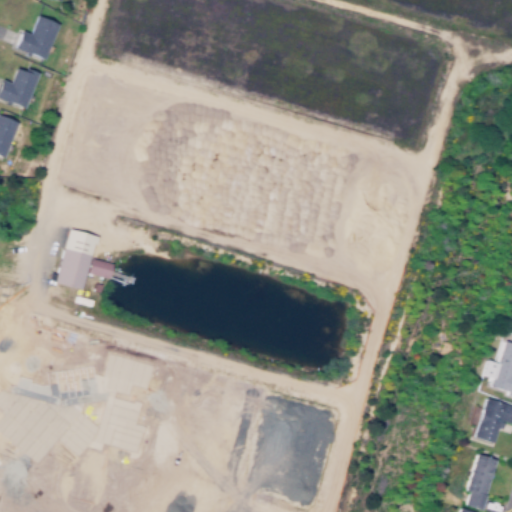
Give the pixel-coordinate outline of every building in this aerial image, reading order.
[(32,11),(53,20),(39,55),(9,43),(17,26),(24,29),(32,11)] [(34,69),(18,104),(0,95),(0,77),(4,79),(12,63),(21,67),(22,64),(34,69)] [(0,113),(12,118),(0,148),(0,113)] [(73,288),(83,253),(55,246),(46,281),(73,288)] [(100,277),(105,262),(84,256),(79,271),(100,277)] [(498,336),(511,340),(511,364),(510,371),(511,371),(511,392),(502,389),(502,386),(485,381),(487,374),(477,370),(481,355),(491,358),(498,336)] [(480,393),(511,402),(511,416),(511,419),(495,414),(494,417),(498,419),(496,423),(493,422),(488,437),(469,431),(480,393)] [(471,449),(490,455),(479,490),(480,490),(476,504),(459,499),(464,486),(460,485),(471,449)] [(451,511),(455,503),(472,510),(471,511),(451,511)]
